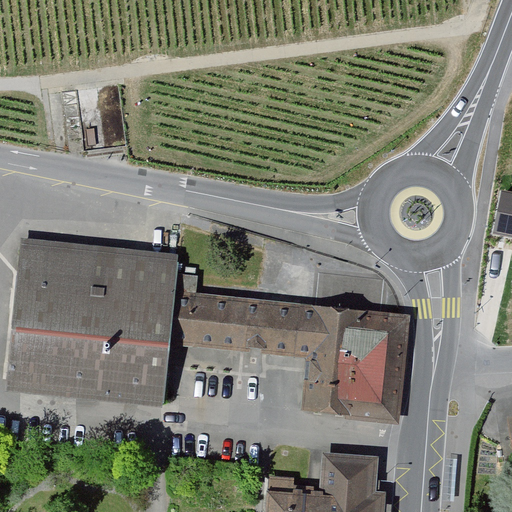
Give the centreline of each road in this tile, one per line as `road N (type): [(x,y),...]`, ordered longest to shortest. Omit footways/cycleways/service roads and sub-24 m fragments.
road 1 (track): [(0,84),(80,81),(472,25),(482,1)]
road 2 (unclassified): [(0,160),(282,211)]
road 3 (tertiary): [(432,366),(423,511)]
road 4 (tertiary): [(458,198),(487,74)]
road 5 (tertiary): [(432,366),(452,307),(451,244)]
